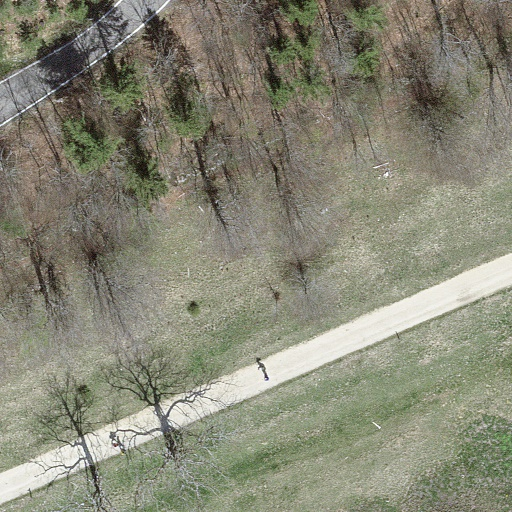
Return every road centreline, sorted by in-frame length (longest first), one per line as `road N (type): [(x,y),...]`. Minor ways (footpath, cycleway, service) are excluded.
road 1 (track): [(511,267),(0,488)]
road 2 (tertiary): [(0,105),(112,30),(142,0)]
